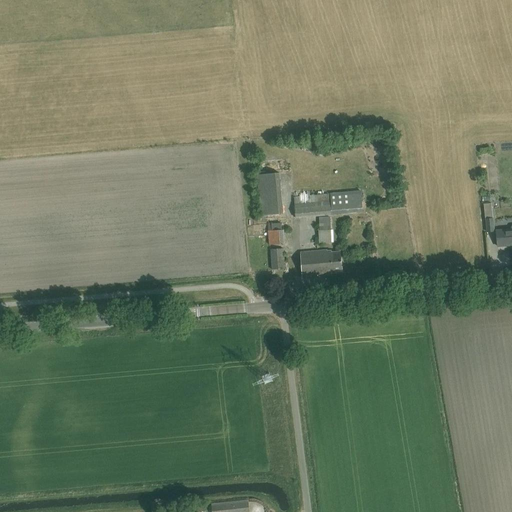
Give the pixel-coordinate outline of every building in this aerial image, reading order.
[(358,137),(351,138),(352,145),(359,144),(358,137)] [(279,173),(272,174),(257,175),(261,216),(283,214),(279,173)] [(296,218),(363,212),(361,190),(294,197),(296,218)] [(484,205),(486,219),(487,232),(495,231),(493,219),(492,204),(484,205)] [(319,243),(331,242),(330,217),(319,217),(320,231),(319,231),(319,243)] [(268,223),(268,231),(269,245),(285,244),(284,230),(282,230),(281,223),(272,224),(272,223),(268,223)] [(511,229),(496,231),(497,246),(511,244),(511,226),(511,227),(511,229)] [(271,250),(272,265),(272,270),(285,269),(284,249),(271,250)] [(300,252),(302,277),(311,276),(311,273),(317,273),(317,276),(333,274),(333,272),(343,271),(341,251),(331,252),(331,249),(300,252)] [(248,511),(247,499),(212,503),(212,511),(248,511)]
